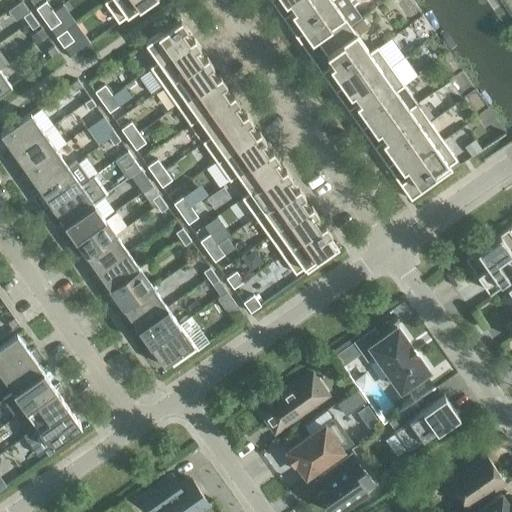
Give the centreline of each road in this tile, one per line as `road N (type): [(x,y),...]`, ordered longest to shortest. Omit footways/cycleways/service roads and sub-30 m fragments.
road 1 (residential): [(392,250),(207,0)]
road 2 (residential): [(171,402),(392,250)]
road 3 (residential): [(137,425),(0,231)]
road 4 (residential): [(511,426),(392,250)]
road 5 (residential): [(12,511),(137,425)]
road 6 (residential): [(392,250),(511,168)]
road 7 (residential): [(249,511),(171,402)]
